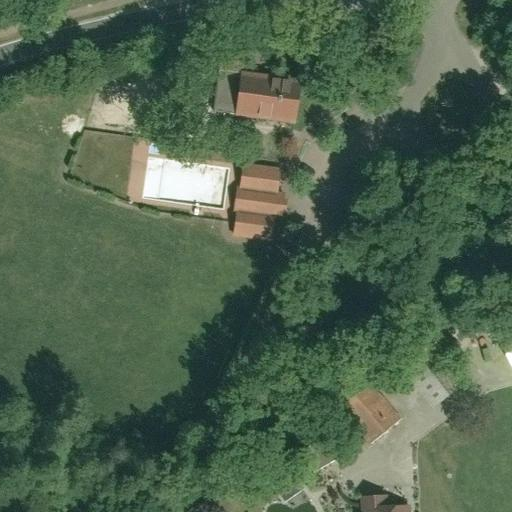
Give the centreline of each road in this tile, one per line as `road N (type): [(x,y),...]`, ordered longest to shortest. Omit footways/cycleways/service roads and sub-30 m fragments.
road 1 (residential): [(176,511),(309,216),(343,160),(406,110),(445,42),(445,11)]
road 2 (tertiary): [(287,0),(200,8),(0,60)]
road 3 (residential): [(445,11),(511,144)]
